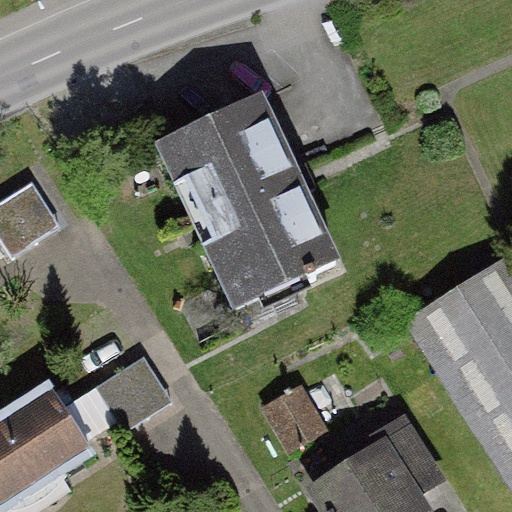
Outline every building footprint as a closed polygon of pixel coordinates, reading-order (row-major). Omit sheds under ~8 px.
[(331,268),(255,104),(170,144),(188,183),(174,190),(204,252),(218,246),(246,307),(302,281),(304,286),(311,282),(310,278),(331,268)] [(0,249),(8,262),(34,246),(5,201),(0,203),(0,249)] [(511,498),(511,272),(504,260),(402,325),(511,498)] [(146,421),(117,375),(91,392),(120,437),(146,421)] [(280,403),(263,413),(281,444),(314,425),(295,394),(292,396),(289,390),(277,398),(280,403)] [(0,511),(3,511),(86,459),(43,392),(0,420),(0,511)] [(413,511),(404,498),(429,482),(397,431),(370,448),(377,458),(316,497),(324,511),(413,511)]
